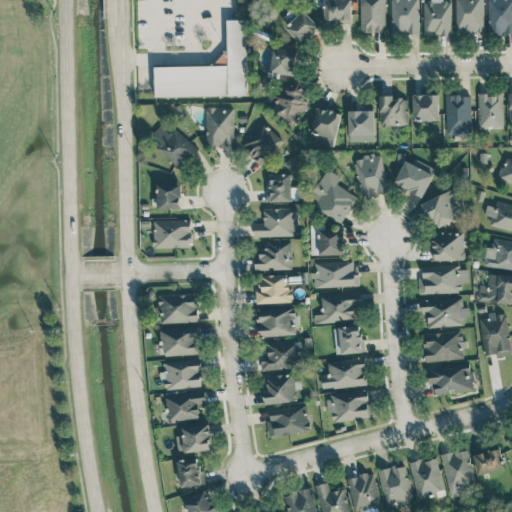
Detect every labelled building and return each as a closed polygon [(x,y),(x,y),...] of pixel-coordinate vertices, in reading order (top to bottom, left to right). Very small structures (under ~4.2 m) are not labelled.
[(323,0),(324,22),(352,22),(351,0),(323,0)] [(359,0),(360,31),(385,31),(384,0),(359,0)] [(418,33),(418,0),(391,0),(391,33),(418,33)] [(424,35),(451,34),(451,1),(443,1),(442,0),(430,0),(431,1),(423,1),(424,35)] [(455,0),(456,31),(484,31),(483,0),(455,0)] [(511,0),(487,0),(488,33),(511,33),(511,0)] [(285,27),(301,44),(319,26),(303,9),(285,27)] [(155,96),(247,94),(246,19),(227,19),(228,52),(217,52),(217,65),(154,66),(155,96)] [(296,49),(272,47),(271,73),(295,74),(296,49)] [(277,85),(273,116),(295,119),(296,111),(303,112),(306,82),(294,81),(293,87),(277,85)] [(502,93),(478,94),(478,128),(503,127),(502,93)] [(413,94),(413,120),(439,120),(438,94),(413,94)] [(470,94),(445,95),(446,134),(471,133),(470,94)] [(380,125),(408,125),(407,96),(379,96),(380,125)] [(207,146),(234,145),(233,107),(206,108),(207,146)] [(348,110),(349,141),(374,140),(374,109),(348,110)] [(174,128),(170,133),(160,125),(152,134),(161,141),(155,148),(181,169),(199,148),(174,128)] [(266,163),(281,136),(261,125),(246,152),(266,163)] [(387,193),(381,153),(354,157),(360,197),(387,193)] [(511,157),(504,155),(498,179),(511,183),(511,157)] [(394,185),(424,196),(435,167),(414,159),(413,163),(404,160),(394,185)] [(341,176),(326,168),(308,204),(343,222),(356,195),(337,185),(341,176)] [(269,201),(299,200),(298,186),(291,186),(291,173),(269,174),(269,201)] [(158,209),(181,208),(180,183),(157,184),(158,209)] [(424,200),(434,227),(464,215),(453,189),(424,200)] [(495,206),(487,204),(484,214),(491,216),(489,224),(511,229),(511,204),(496,200),(495,206)] [(263,222),(254,223),(254,236),(297,235),(296,207),(263,208),(263,222)] [(153,219),(153,247),(191,247),(191,219),(153,219)] [(344,230),(319,231),(320,254),(345,254),(344,230)] [(433,260),(465,259),(464,232),(432,233),(433,260)] [(511,268),(511,240),(493,238),(492,247),(486,246),(483,264),(511,268)] [(291,268),(290,241),(265,242),(265,248),(256,248),(256,269),(291,268)] [(316,262),(316,272),(313,272),(313,286),(359,284),(359,274),(353,274),(353,260),(316,262)] [(419,293),(461,291),(461,282),(468,282),(467,265),(422,266),(422,277),(418,277),(419,293)] [(479,284),(478,300),(511,303),(511,301),(511,274),(489,273),(487,285),(479,284)] [(287,274),(256,275),(257,303),(293,302),(292,289),(287,289),(287,274)] [(355,320),(354,304),(362,304),(361,292),(321,294),(322,313),(314,314),(314,321),(355,320)] [(197,321),(196,293),(158,294),(159,322),(197,321)] [(428,327),(464,325),(464,316),(469,315),(469,306),(463,307),(462,298),(419,299),(419,315),(427,314),(428,327)] [(295,334),(295,325),(296,325),(296,307),(258,308),(259,335),(295,334)] [(506,311),(488,313),(488,317),(479,318),(484,356),(511,353),(506,311)] [(363,352),(362,325),(334,326),(336,353),(363,352)] [(198,353),(197,326),(161,328),(162,355),(198,353)] [(425,361),(465,358),(464,339),(462,339),(461,330),(423,333),(425,361)] [(261,357),(262,369),(297,367),(296,340),(267,341),(267,357),(261,357)] [(367,384),(364,357),(327,361),(329,373),(321,374),(323,389),(367,384)] [(166,388),(203,386),(201,359),(165,361),(166,388)] [(431,393),(473,390),(471,364),(429,367),(431,393)] [(267,375),(267,389),(264,390),(264,402),(295,401),(294,373),(267,375)] [(373,415),(368,388),(326,395),(331,423),(373,415)] [(204,403),(204,392),(167,393),(168,420),(199,419),(198,404),(204,403)] [(269,436),(309,432),(307,407),(267,411),(269,436)] [(176,435),(178,453),(212,448),(208,423),(182,427),(183,434),(176,435)] [(450,497),(469,492),(468,484),(475,483),(468,448),(441,454),(450,497)] [(503,470),(501,449),(474,453),(477,473),(503,470)] [(177,460),(181,487),(204,483),(199,456),(177,460)] [(409,462),(417,497),(444,491),(436,456),(409,462)] [(385,506),(413,501),(406,464),(378,469),(385,506)] [(347,477),(355,511),(381,504),(373,471),(347,477)] [(349,511),(344,488),(330,491),(327,482),(315,485),(321,511),(349,511)] [(216,511),(219,510),(204,487),(182,500),(189,511),(216,511)] [(287,511),(316,511),(312,488),(284,493),(287,511)]
